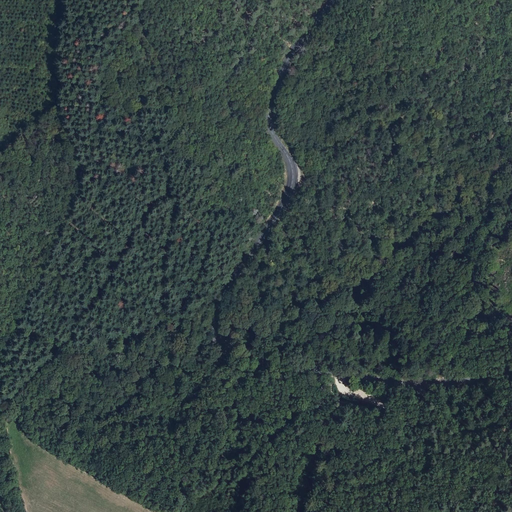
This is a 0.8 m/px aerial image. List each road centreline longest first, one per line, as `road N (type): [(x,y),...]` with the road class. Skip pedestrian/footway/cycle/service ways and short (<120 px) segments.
road 1 (tertiary): [(511,372),(404,383),(250,359),(223,345),(217,313),(224,294),(293,179),(270,128),(273,90),(334,0)]
road 2 (track): [(0,372),(87,172),(97,82),(145,0)]
road 3 (track): [(511,440),(426,425),(373,405),(323,370)]
